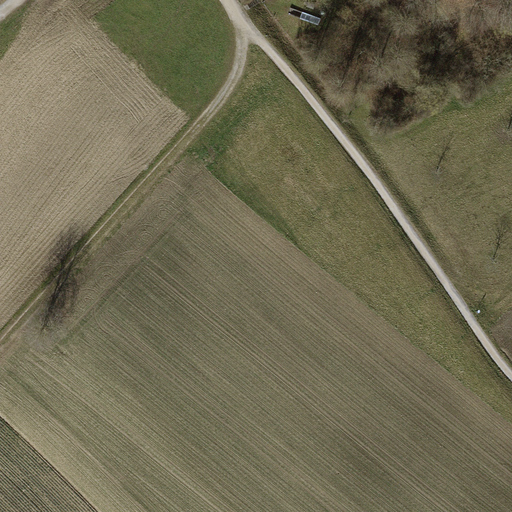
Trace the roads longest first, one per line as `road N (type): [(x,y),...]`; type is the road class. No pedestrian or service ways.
road 1 (track): [(511,378),(367,171),(226,0)]
road 2 (track): [(243,29),(239,67),(220,103),(0,352)]
